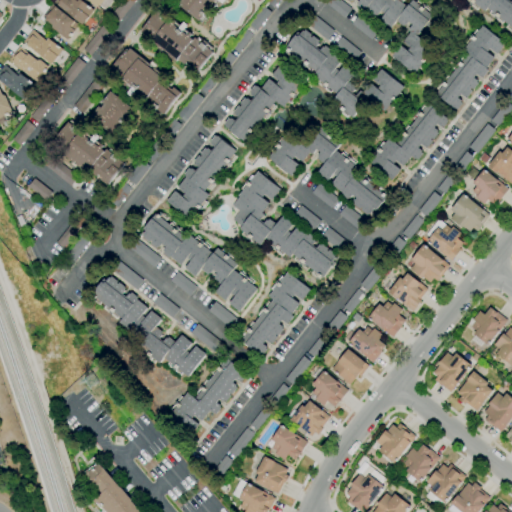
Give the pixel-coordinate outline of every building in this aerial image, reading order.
[(82,25),(54,2),(55,0),(75,0),(77,1),(78,0),(81,0),(94,10),(82,25)] [(135,0),(117,23),(110,16),(122,0),(135,0)] [(198,21),(178,5),(179,3),(177,1),(177,0),(226,0),(222,4),(217,0),(215,0),(205,13),(208,15),(206,18),(203,15),(198,21)] [(280,0),(274,8),(266,2),(267,0),(280,0)] [(344,18),(324,2),(325,0),(339,0),(351,9),(344,18)] [(414,74),(391,56),(400,45),(407,51),(410,47),(402,42),(410,33),(407,31),(412,25),(408,22),(403,27),(396,21),(389,30),(378,22),(384,14),(380,11),(374,18),(364,10),(363,12),(356,6),(357,5),(356,4),(359,0),(353,0),(353,1),(352,0),(350,2),(348,0),(400,0),(402,1),(401,3),(406,7),(412,0),(432,16),(431,18),(439,24),(429,36),(421,30),(417,36),(433,49),(430,54),(432,55),(418,73),(416,71),(414,74)] [(511,32),(505,27),(507,25),(503,21),(502,23),(489,13),(490,11),(487,8),(484,11),(479,7),(477,9),(465,0),(509,0),(511,1),(511,0),(511,32)] [(66,40),(52,28),(52,25),(45,20),(42,17),(52,4),(55,6),(79,25),(66,40)] [(256,31),(248,25),(263,6),(271,13),(256,31)] [(197,72),(186,63),(184,65),(177,60),(175,63),(164,54),(166,52),(163,49),(161,51),(140,35),(142,33),(140,31),(156,11),(168,20),(168,21),(171,23),(174,20),(176,22),(175,23),(180,27),(184,22),(188,25),(184,30),(189,34),(190,33),(192,34),(191,35),(201,44),(202,43),(206,46),(205,47),(212,53),(197,72)] [(326,40),(305,23),(313,14),(334,31),(326,40)] [(371,39),(351,24),(358,15),(378,30),(371,39)] [(90,56),(82,50),(104,23),(111,29),(90,56)] [(457,110),(436,93),(438,90),(437,89),(447,77),(448,78),(454,71),(452,70),(461,59),(462,60),(468,54),(463,50),(467,45),(465,43),(476,30),(478,31),(482,25),(505,44),(497,53),(490,48),(486,52),(494,57),(486,68),(487,69),(486,69),(488,71),(483,77),(481,76),(479,77),(476,75),(474,78),(477,81),(476,82),(478,83),(466,98),(460,94),(457,98),(463,102),(457,110)] [(238,53),(230,47),(245,29),(252,35),(238,53)] [(51,64),(27,45),(27,46),(22,42),(32,30),(46,41),(48,38),(63,50),(51,64)] [(351,118),(348,115),(346,117),(334,108),(336,106),(331,102),(337,95),(332,90),(330,93),(317,82),(319,80),(313,76),(316,72),(312,69),(311,71),(298,61),(300,59),(295,55),(292,58),(285,52),(287,49),(285,48),(296,35),(298,36),(303,30),(304,31),(305,30),(311,35),(310,37),(311,38),(312,36),(319,41),(318,43),(319,43),(316,47),(320,50),(323,46),(324,47),(325,46),(332,51),(330,53),(341,61),(335,68),(339,71),(345,64),(355,72),(348,81),(356,88),(351,93),(355,96),(360,91),(362,93),(370,83),(377,89),(379,85),(372,80),(381,69),(403,87),(399,93),(401,94),(390,108),(388,106),(384,111),(367,98),(351,118)] [(353,62),(333,46),(341,37),(360,53),(353,62)] [(37,82),(12,62),(8,60),(18,48),(27,56),(29,54),(37,61),(40,60),(49,67),(37,82)] [(163,115),(144,100),(144,101),(134,93),(131,97),(127,94),(130,90),(123,84),(125,81),(122,79),(110,69),(122,53),(125,55),(130,49),(164,75),(161,79),(168,85),(167,86),(171,90),(173,87),(180,93),(163,115)] [(225,71),(216,64),(227,51),(236,57),(225,71)] [(65,90),(56,83),(77,58),(85,64),(65,90)] [(243,142),(224,127),(225,126),(223,124),(228,118),(230,119),(231,118),(235,121),(238,117),(234,114),(235,113),(233,112),(244,98),(246,99),(247,98),(250,101),(253,97),(250,95),(251,93),(249,92),(254,85),(256,87),(257,86),(260,89),(268,79),(275,84),(278,81),(271,75),(280,65),(302,83),(298,88),(300,90),(289,104),(287,102),(283,107),(276,101),(243,142)] [(29,101),(24,98),(23,100),(0,81),(0,71),(4,66),(18,77),(20,74),(35,85),(30,91),(34,94),(29,101)] [(207,95),(198,88),(213,69),(222,75),(207,95)] [(82,113),(73,106),(95,78),(104,85),(82,113)] [(0,117),(0,89),(2,94),(5,96),(12,112),(0,117)] [(112,136),(89,117),(98,106),(100,108),(103,104),(101,103),(110,92),(117,97),(118,97),(122,100),(121,100),(133,110),(112,136)] [(185,122),(176,115),(195,92),(203,99),(185,122)] [(36,123),(29,117),(46,96),(53,102),(36,123)] [(511,108),(498,126),(490,120),(505,101),(511,106),(511,108)] [(392,181),(369,163),(374,157),(372,155),(382,142),(384,143),(388,138),(394,143),(407,126),(409,127),(415,120),(413,119),(423,106),(425,107),(428,103),(447,118),(446,119),(448,121),(444,127),(442,126),(441,127),(437,124),(434,128),(438,131),(437,132),(438,134),(433,140),(431,138),(430,139),(432,141),(427,147),(425,146),(424,148),(420,145),(418,148),(422,151),(421,152),(422,153),(417,160),(411,156),(403,166),(396,160),(393,164),(400,170),(392,181)] [(168,141),(160,135),(173,119),(181,126),(168,141)] [(22,142),(15,136),(27,120),(35,127),(22,142)] [(107,185),(100,180),(101,178),(98,175),(95,178),(86,170),(84,172),(76,166),(78,164),(74,161),(72,163),(53,148),(55,145),(51,142),(67,122),(73,127),(76,129),(80,132),(83,134),(86,132),(88,134),(87,135),(92,138),(96,134),(99,137),(96,141),(101,145),(101,144),(104,146),(103,147),(108,151),(110,148),(124,160),(121,163),(124,165),(107,185)] [(476,154),(468,147),(486,124),(495,131),(476,154)] [(366,216),(360,211),(361,208),(360,208),(359,210),(352,205),(354,203),(352,202),(355,198),(352,195),(349,199),(348,198),(346,200),(340,195),(341,193),(331,184),(336,177),(333,174),(327,181),(316,173),(323,164),(317,159),(318,157),(317,156),(320,152),(316,149),(311,155),(309,153),(301,162),(294,156),(291,160),(299,166),(291,176),(268,158),(272,152),(270,151),(281,137),(283,139),(288,133),(305,146),(320,127),(340,143),(334,151),(359,170),(356,173),(386,198),(374,213),(372,211),(369,215),(368,214),(366,216)] [(189,219),(167,201),(175,191),(182,197),(185,193),(178,187),(186,177),(184,177),(185,176),(184,175),(189,168),(190,169),(191,168),(195,171),(198,167),(194,165),(195,163),(193,162),(205,148),(206,149),(207,148),(211,151),(214,147),(210,144),(211,143),(209,142),(215,135),(216,137),(217,136),(232,147),(232,148),(236,151),(233,155),(235,157),(224,170),(222,168),(217,175),(219,177),(208,190),(206,188),(204,191),(208,195),(204,201),(206,202),(196,215),(194,213),(189,219)] [(152,162),(144,155),(157,140),(165,146),(152,162)] [(511,186),(487,166),(499,152),(501,154),(506,147),(511,151),(511,186)] [(460,175),(452,168),(465,152),(473,158),(460,175)] [(70,186),(42,164),(49,155),(78,177),(70,186)] [(134,185),(126,178),(141,160),(149,166),(134,185)] [(483,205),(474,198),(476,196),(471,192),(476,186),(472,184),(477,179),(472,175),(472,174),(469,171),(474,166),(477,168),(478,167),(483,170),(498,181),(497,182),(507,189),(499,201),(497,199),(494,204),(488,199),(483,205)] [(318,279),(311,273),(313,271),(309,267),(307,269),(294,259),(295,257),(292,254),(289,258),(284,253),(282,255),(269,245),(271,242),(266,238),(260,245),(256,242),(255,244),(241,234),(243,232),(239,229),(241,227),(232,219),(238,212),(231,206),(239,197),(238,196),(243,190),(241,189),(251,176),(253,177),(258,171),(280,189),(272,200),(265,194),(261,198),(269,204),(261,213),(264,215),(259,220),(263,223),(267,219),(268,220),(269,219),(276,225),(283,216),(293,224),(287,231),(291,234),(297,227),(307,235),(309,234),(315,239),(314,240),(315,241),(311,246),(316,249),(319,244),(320,245),(321,244),(335,255),(334,257),(335,258),(330,264),(332,265),(322,278),(320,276),(318,279)] [(444,194),(436,188),(448,173),(456,179),(444,194)] [(45,201),(28,187),(34,178),(52,193),(45,201)] [(116,207),(108,201),(123,183),(131,189),(116,207)] [(330,208),(311,193),(318,184),(338,199),(330,208)] [(426,217),(418,210),(433,191),(441,198),(426,217)] [(469,233),(450,219),(454,213),(451,210),(463,194),(489,215),(477,231),(473,227),(469,233)] [(358,230),(338,214),(345,205),(365,221),(358,230)] [(313,231),(293,215),(300,206),(320,221),(313,231)] [(239,312),(229,304),(234,296),(230,294),(225,301),(215,293),(221,284),(213,278),(217,273),(213,270),(209,275),(201,268),(195,277),(184,269),(190,261),(186,258),(181,265),(170,257),(169,258),(162,253),(163,252),(162,251),(165,247),(162,244),(159,248),(158,247),(156,249),(150,244),(151,242),(150,241),(149,242),(142,237),(143,236),(142,235),(145,231),(143,229),(145,227),(155,214),(169,225),(171,223),(184,234),(182,235),(186,238),(188,235),(194,240),(196,238),(209,248),(207,250),(213,254),(217,249),(220,251),(222,249),(235,260),(234,261),(237,264),(232,270),(238,274),(239,273),(253,283),(251,285),(257,289),(239,312)] [(62,249),(55,243),(78,215),(85,221),(62,249)] [(408,239),(401,233),(415,215),(423,221),(408,239)] [(451,261),(426,242),(429,238),(425,235),(438,219),(450,229),(452,227),(461,233),(457,238),(462,243),(458,248),(460,249),(451,261)] [(340,252),(321,236),(328,227),(347,244),(340,252)] [(387,267),(379,260),(397,237),(406,243),(387,267)] [(153,268),(129,249),(136,239),(160,258),(153,268)] [(429,283),(410,269),(414,264),(410,261),(422,245),(443,261),(449,266),(437,281),(433,278),(429,283)] [(135,290),(110,270),(118,261),(142,281),(135,290)] [(368,291),(359,285),(374,265),(383,272),(368,291)] [(189,296),(170,281),(177,272),(196,287),(189,296)] [(261,357),(241,340),(247,332),(245,330),(247,326),(250,328),(259,317),(257,315),(268,302),(270,304),(272,300),(268,296),(273,291),(270,289),(281,276),(283,278),(287,272),(310,290),(302,300),(295,294),(291,298),(299,304),(291,314),(292,315),(291,316),(293,317),(288,324),(286,322),(285,323),(282,320),(279,324),(282,327),(283,329),(271,344),(270,342),(269,343),(266,341),(263,345),(266,347),(265,348),(267,349),(261,357)] [(187,377),(180,371),(178,373),(167,364),(168,362),(163,358),(158,364),(141,349),(145,344),(119,322),(122,319),(118,316),(117,318),(104,308),(105,306),(91,295),(108,274),(126,289),(122,294),(125,297),(130,292),(138,298),(136,299),(147,308),(141,316),(145,318),(151,311),(161,319),(155,327),(163,333),(159,338),(163,342),(167,336),(175,343),(181,335),(191,343),(185,351),(189,354),(195,346),(205,355),(187,377)] [(412,312),(388,293),(399,278),(402,279),(406,274),(427,289),(419,300),(420,301),(412,312)] [(350,313),(342,307),(357,289),(364,295),(350,313)] [(171,319),(152,303),(159,294),(178,310),(171,319)] [(231,330),(207,311),(215,302),(238,321),(231,330)] [(392,337),(368,319),(379,304),(382,307),(386,302),(392,306),(393,304),(401,310),(398,315),(405,321),(392,337)] [(480,346),(471,339),(475,335),(473,334),(476,330),(471,326),(467,322),(470,318),(473,319),(479,311),(484,315),(490,308),(497,313),(507,321),(499,331),(488,345),(484,342),(480,346)] [(333,336),(324,329),(338,311),(347,317),(333,336)] [(357,323),(351,318),(355,313),(361,318),(357,323)] [(213,351),(190,333),(197,324),(220,342),(213,351)] [(372,363),(347,343),(359,329),(362,332),(366,327),(371,331),(373,328),(382,335),(378,340),(385,346),(381,351),(381,352),(372,363)] [(511,364),(511,366),(496,354),(499,350),(493,346),(503,333),(504,334),(510,327),(511,328),(511,364)] [(314,359),(306,352),(321,334),(329,340),(314,359)] [(349,386),(344,381),(345,380),(331,369),(336,362),(337,363),(347,350),(368,366),(360,377),(357,375),(349,386)] [(450,392),(440,384),(439,385),(434,381),(437,376),(433,372),(438,366),(437,365),(447,353),(452,358),(456,353),(471,366),(455,387),(454,386),(450,392)] [(293,386),(285,379),(303,356),(311,362),(293,386)] [(193,432),(170,414),(172,411),(170,410),(181,397),(183,398),(187,393),(195,399),(201,390),(198,388),(201,385),(203,387),(213,375),(211,374),(216,368),(217,369),(226,358),(247,374),(241,382),(239,380),(239,381),(236,379),(233,382),(236,385),(235,386),(237,388),(225,402),(224,401),(223,402),(219,399),(216,402),(220,405),(219,407),(221,408),(215,414),(214,413),(213,414),(209,411),(201,420),(194,415),(191,418),(199,424),(193,432)] [(334,407),(327,401),(323,406),(315,399),(316,397),(311,393),(316,388),(312,385),(323,371),(348,391),(334,407)] [(476,411),(465,403),(464,405),(458,400),(461,396),(457,393),(466,381),(466,380),(473,371),(488,383),(486,386),(492,391),(482,404),(476,411)] [(275,408),(267,402),(282,384),(290,390),(275,408)] [(511,417),(500,433),(484,420),(487,416),(483,413),(489,406),(488,405),(497,393),(503,398),(506,394),(511,398),(511,417)] [(311,437),(299,426),(298,427),(290,420),(287,417),(293,410),(296,412),(301,405),(304,407),(309,401),(322,412),(329,418),(321,427),(323,429),(318,435),(314,432),(311,437)] [(257,431),(250,424),(265,405),(272,412),(257,431)] [(394,463),(378,451),(381,447),(376,442),(385,430),(386,431),(392,424),(396,428),(400,423),(406,428),(405,429),(415,436),(410,443),(394,463)] [(284,461),(275,455),(276,452),(271,449),(275,443),(271,440),(281,425),(296,436),(307,443),(299,455),(299,454),(295,460),(288,455),(284,461)] [(236,458),(228,451),(246,428),(255,435),(236,458)] [(420,482),(406,471),(408,468),(403,464),(407,458),(405,457),(412,448),(417,452),(423,444),(439,458),(431,468),(420,482)] [(215,484),(207,478),(225,455),(233,462),(215,484)] [(277,494),(254,482),(258,475),(255,473),(264,456),(274,462),(287,470),(285,474),(289,476),(285,483),(283,482),(277,494)] [(103,511),(100,508),(96,504),(95,504),(93,501),(102,493),(84,472),(87,470),(92,466),(93,467),(97,463),(98,464),(99,463),(120,488),(120,487),(132,501),(131,501),(140,511),(141,511),(103,511)] [(439,507),(425,496),(429,491),(432,487),(426,483),(436,471),(437,471),(442,464),(447,468),(449,464),(465,477),(461,483),(461,482),(444,503),(443,502),(439,507)] [(363,511),(359,511),(352,506),(346,502),(350,498),(345,494),(351,487),(350,486),(359,474),(365,479),(368,475),(384,487),(367,508),(363,511)] [(244,511),(245,511),(239,508),(243,501),(239,499),(232,494),(240,479),(275,498),(269,509),(267,511),(244,511)] [(477,511),(451,511),(448,509),(452,505),(450,504),(457,495),(458,495),(467,483),(471,486),(474,483),(480,488),(479,489),(490,497),(477,511)] [(405,511),(371,511),(377,506),(376,505),(385,493),(391,498),(394,494),(410,506),(405,511)] [(484,511),(486,510),(487,511),(492,504),(496,508),(500,503),(506,508),(505,508),(510,511),(484,511)]
